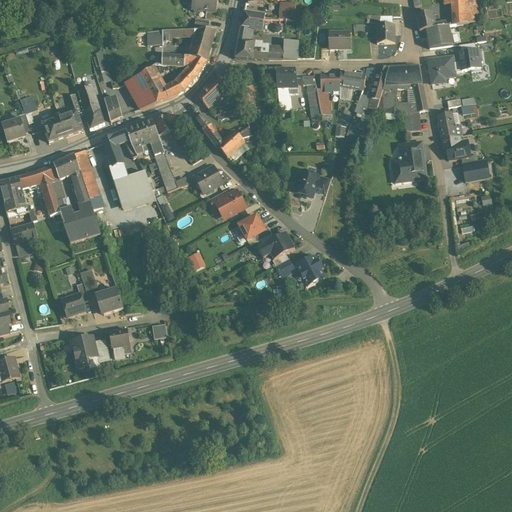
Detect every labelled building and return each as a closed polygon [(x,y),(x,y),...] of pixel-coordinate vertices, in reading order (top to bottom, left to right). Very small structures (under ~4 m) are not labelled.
[(218,0),(193,0),(193,5),(195,5),(194,13),(197,16),(200,14),(216,16),(218,0)] [(454,0),(455,4),(456,16),(480,14),(479,8),(478,0),(454,0)] [(280,22),(294,23),(296,6),(281,5),(280,22)] [(480,14),(456,16),(456,27),(481,23),(480,14)] [(266,18),(244,15),(242,32),(255,35),(264,35),(264,33),(264,27),(265,21),(266,18)] [(433,15),(416,18),(419,33),(426,32),(436,30),(435,24),(433,15)] [(450,21),(435,24),(436,30),(444,29),(449,28),(451,28),(450,21)] [(210,24),(196,22),(194,34),(198,34),(208,34),(210,24)] [(284,26),(264,27),(264,33),(284,35),(284,26)] [(298,26),(284,26),(284,35),(284,42),(298,43),(298,26)] [(365,34),(364,26),(353,26),(354,34),(365,34)] [(394,26),(375,28),(376,46),(395,45),(394,26)] [(436,30),(426,32),(430,51),(447,49),(453,48),(449,28),(444,29),(436,30)] [(255,35),(242,32),(236,61),(284,62),(284,54),(254,51),(255,35)] [(208,34),(198,34),(195,43),(190,60),(196,61),(207,64),(211,56),(216,33),(208,34)] [(194,34),(157,36),(157,43),(195,43),(198,34),(194,34)] [(157,36),(139,37),(141,66),(156,65),(156,61),(157,43),(157,36)] [(350,52),(350,36),(330,36),(330,52),(350,52)] [(284,54),(284,62),(297,62),(298,43),(284,42),(284,54)] [(459,56),(476,53),(475,45),(458,48),(459,56)] [(481,53),(479,53),(476,53),(459,56),(461,66),(462,74),(471,73),(471,75),(482,74),(481,64),(483,64),(481,53)] [(104,57),(96,59),(99,72),(101,78),(109,76),(104,57)] [(453,59),(429,63),(432,87),(445,85),(444,81),(456,79),(455,75),(462,74),(461,66),(454,67),(453,59)] [(190,60),(185,60),(185,62),(184,70),(190,71),(196,61),(190,60)] [(185,62),(156,61),(156,65),(156,68),(167,69),(184,70),(185,62)] [(190,71),(190,73),(198,80),(206,67),(207,64),(196,61),(190,71)] [(167,69),(156,68),(153,71),(157,79),(169,73),(167,69)] [(417,112),(419,116),(428,113),(420,70),(389,71),(379,104),(375,115),(401,119),(407,120),(409,113),(417,112)] [(153,71),(125,86),(141,112),(169,102),(165,93),(157,79),(153,71)] [(370,101),(370,102),(379,104),(389,71),(377,71),(370,101)] [(190,73),(177,87),(185,94),(198,80),(190,73)] [(295,73),(277,73),(278,92),(284,92),(284,93),(290,92),(290,97),(298,97),(298,92),(295,73)] [(350,75),(340,73),(340,88),(348,89),(350,75)] [(198,100),(209,112),(232,91),(226,75),(220,77),(198,100)] [(366,77),(350,75),(348,89),(364,92),(366,77)] [(340,78),(321,77),(321,93),(321,97),(339,97),(340,81),(340,78)] [(314,79),(303,80),(304,89),(310,89),(316,88),(314,79)] [(177,87),(165,93),(169,102),(178,98),(185,94),(177,87)] [(233,95),(239,111),(258,104),(253,88),(233,95)] [(92,91),(78,96),(81,107),(91,104),(94,109),(97,108),(92,91)] [(311,96),(308,96),(309,105),(319,104),(318,99),(318,95),(317,95),(311,96)] [(84,118),(78,98),(70,100),(75,114),(76,114),(78,120),(84,118)] [(370,102),(370,101),(362,98),(357,108),(355,114),(358,117),(364,119),(370,102)] [(33,100),(20,104),(25,117),(37,113),(33,100)] [(291,101),(279,102),(280,115),(292,114),(291,101)] [(103,105),(109,127),(120,122),(115,102),(103,105)] [(461,109),(462,109),(461,102),(448,104),(449,111),(461,109)] [(91,104),(81,107),(86,122),(100,116),(97,108),(94,109),(91,104)] [(239,111),(232,113),(235,122),(261,113),(258,104),(239,111)] [(328,105),(319,105),(322,119),(326,118),(330,118),(330,105),(328,105)] [(462,109),(461,109),(462,117),(474,115),(473,108),(462,109)] [(220,123),(233,118),(231,112),(218,117),(220,123)] [(407,120),(401,119),(401,128),(405,128),(406,134),(421,133),(419,116),(417,112),(409,113),(407,120)] [(71,118),(62,121),(61,119),(59,120),(65,140),(83,134),(78,120),(76,114),(75,114),(70,115),(71,118)] [(100,116),(86,122),(91,135),(104,129),(100,116)] [(451,116),(438,119),(443,142),(458,139),(462,139),(460,128),(453,129),(451,116)] [(30,133),(25,117),(19,119),(20,123),(21,123),(24,135),(30,133)] [(224,143),(203,117),(196,123),(196,124),(216,150),(228,161),(228,160),(245,146),(234,134),(224,143)] [(364,119),(358,117),(351,136),(360,139),(371,122),(364,119)] [(166,119),(153,124),(159,139),(173,134),(170,129),(181,126),(177,120),(166,119)] [(253,123),(234,134),(245,146),(259,137),(268,134),(263,119),(253,123)] [(56,123),(42,128),(49,146),(65,140),(59,120),(56,121),(56,123)] [(20,123),(2,129),(7,146),(26,140),(24,135),(21,123),(20,123)] [(153,124),(126,134),(131,145),(137,157),(151,152),(154,160),(165,156),(153,124)] [(338,128),(335,138),(345,140),(347,130),(338,128)] [(126,134),(114,139),(118,150),(126,146),(131,145),(126,134)] [(114,139),(103,144),(111,171),(112,172),(123,168),(124,167),(118,150),(114,139)] [(458,139),(443,142),(446,157),(448,157),(449,163),(461,161),(470,159),(467,144),(460,145),(458,139)] [(131,145),(126,146),(134,161),(138,159),(137,157),(131,145)] [(419,146),(399,149),(400,158),(420,155),(419,146)] [(210,155),(201,147),(194,152),(203,161),(210,155)] [(86,153),(75,158),(80,175),(90,204),(101,200),(86,153)] [(420,155),(400,158),(400,163),(392,164),(393,174),(397,173),(399,186),(427,183),(425,172),(423,172),(420,155)] [(170,169),(165,156),(154,160),(159,173),(170,169)] [(470,159),(461,161),(462,168),(478,165),(478,164),(477,157),(470,159)] [(75,158),(61,164),(54,168),(60,183),(67,180),(67,181),(71,179),(80,175),(75,158)] [(478,165),(463,168),(462,168),(466,186),(489,181),(486,163),(478,164),(478,165)] [(60,183),(54,168),(47,172),(52,187),(60,183)] [(123,168),(112,172),(111,171),(110,172),(114,185),(126,181),(123,168)] [(176,185),(170,169),(159,173),(165,189),(176,185)] [(222,186),(214,171),(195,182),(198,186),(196,191),(213,195),(214,191),(222,186)] [(27,179),(19,181),(23,195),(39,191),(47,221),(61,217),(60,214),(56,201),(52,187),(47,172),(27,179)] [(319,180),(301,174),(295,191),(296,191),(295,196),(312,201),(314,194),(319,180)] [(80,175),(71,179),(76,195),(80,208),(90,205),(90,204),(80,175)] [(126,181),(114,185),(122,210),(155,200),(145,175),(126,181)] [(331,184),(319,180),(314,194),(326,198),(331,184)] [(23,195),(19,181),(0,186),(0,188),(6,214),(17,212),(18,218),(26,216),(26,214),(29,214),(28,211),(27,210),(26,210),(23,195)] [(176,185),(165,189),(168,196),(188,188),(184,181),(176,185)] [(60,183),(52,187),(56,201),(64,199),(63,194),(60,183)] [(224,195),(209,203),(215,213),(218,211),(216,207),(227,200),(224,195)] [(237,196),(230,199),(227,200),(216,207),(218,211),(220,216),(225,213),(229,220),(245,211),(237,196)] [(64,199),(56,201),(60,214),(72,211),(68,198),(64,199)] [(105,211),(101,200),(90,204),(90,205),(93,214),(105,211)] [(80,208),(78,209),(83,225),(95,221),(93,214),(90,205),(80,208)] [(170,206),(163,208),(168,223),(175,221),(170,206)] [(72,211),(60,214),(61,217),(65,231),(68,240),(71,247),(88,241),(83,225),(78,209),(72,211)] [(29,214),(30,217),(32,225),(38,223),(35,212),(29,214)] [(265,233),(256,218),(239,228),(247,243),(265,233)] [(95,221),(83,225),(88,241),(100,238),(95,221)] [(28,228),(25,229),(29,242),(37,239),(33,227),(28,228)] [(25,229),(11,233),(14,246),(29,242),(25,229)] [(253,240),(256,246),(272,237),(269,231),(253,240)] [(259,251),(258,252),(264,261),(271,257),(273,263),(274,264),(286,257),(295,252),(286,236),(272,244),(259,251)] [(269,239),(256,246),(259,251),(272,244),(269,239)] [(190,259),(197,273),(207,269),(201,254),(190,259)] [(286,257),(274,264),(273,263),(272,263),(276,269),(278,268),(289,262),(286,257)] [(315,259),(308,263),(305,262),(303,263),(302,266),(297,269),(301,276),(298,278),(297,280),(299,283),(300,283),(304,281),(308,289),(324,279),(320,272),(322,271),(315,259)] [(295,274),(289,262),(278,268),(284,280),(295,274)] [(91,271),(80,275),(83,285),(86,294),(98,290),(91,271)] [(83,285),(77,287),(80,295),(83,304),(89,302),(83,285)] [(117,291),(98,297),(104,316),(123,310),(117,291)] [(80,295),(62,302),(67,319),(86,312),(83,304),(80,295)] [(6,301),(0,302),(0,315),(9,314),(6,301)] [(9,314),(0,315),(0,329),(12,327),(9,314)] [(165,326),(152,328),(154,341),(167,339),(165,326)] [(127,331),(109,334),(111,350),(122,348),(130,347),(127,331)] [(93,338),(71,343),(78,369),(89,367),(87,360),(97,358),(94,343),(93,338)] [(105,341),(94,343),(97,358),(99,363),(110,361),(105,341)] [(5,361),(0,362),(0,377),(1,383),(19,378),(16,367),(14,360),(14,359),(5,361)]
